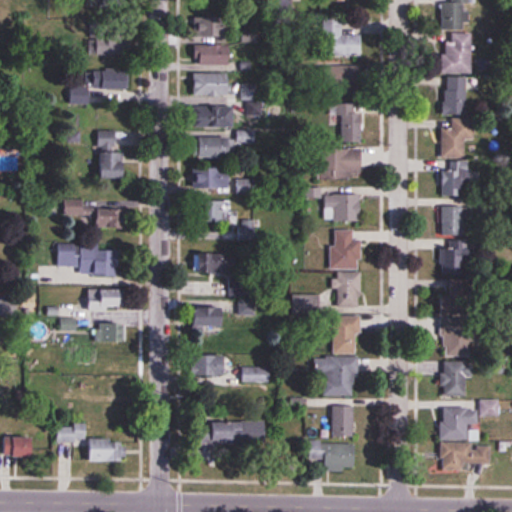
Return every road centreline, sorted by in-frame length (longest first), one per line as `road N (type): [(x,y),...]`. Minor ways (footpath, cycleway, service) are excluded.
road 1 (residential): [(406,511),(397,478),(399,0)]
road 2 (tertiary): [(511,510),(0,501)]
road 3 (residential): [(160,511),(158,0)]
